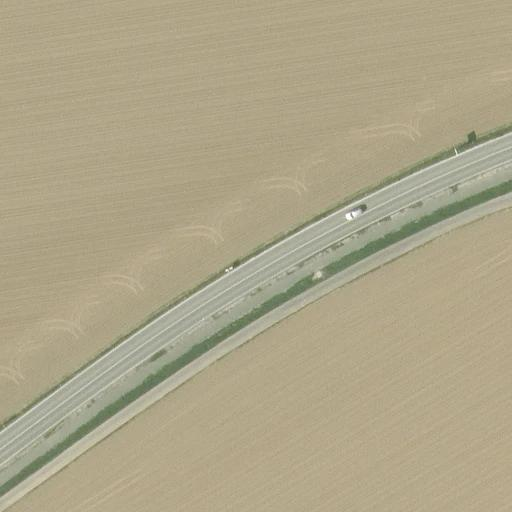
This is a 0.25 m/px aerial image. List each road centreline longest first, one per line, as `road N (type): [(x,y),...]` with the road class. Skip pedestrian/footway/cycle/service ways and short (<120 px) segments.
road 1 (track): [(511,198),(376,259),(238,339),(0,502)]
road 2 (tertiary): [(0,447),(132,349),(290,256),(511,149)]
